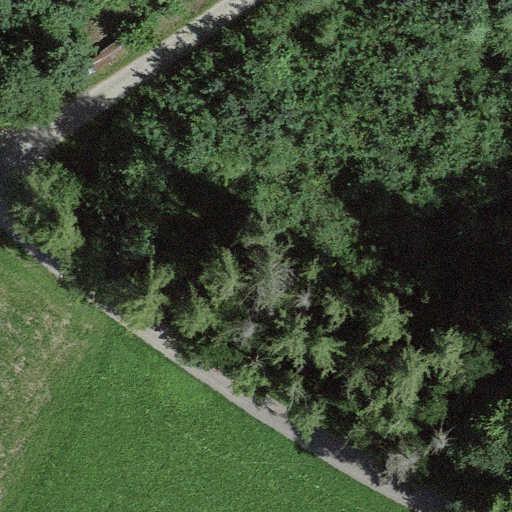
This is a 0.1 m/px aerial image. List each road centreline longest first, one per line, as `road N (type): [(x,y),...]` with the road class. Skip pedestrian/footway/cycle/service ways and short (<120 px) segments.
road 1 (track): [(0,182),(217,360),(408,489),(470,511)]
road 2 (track): [(242,0),(0,166)]
